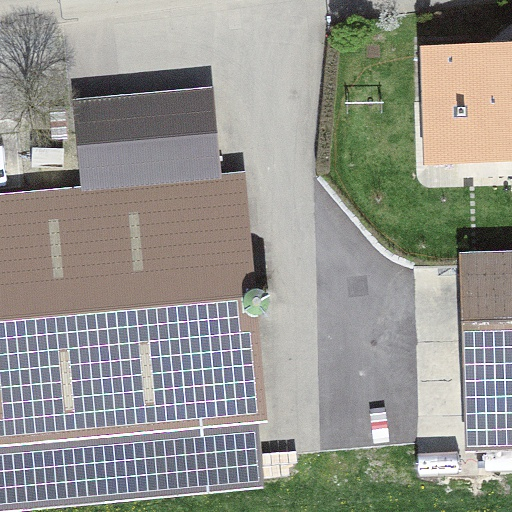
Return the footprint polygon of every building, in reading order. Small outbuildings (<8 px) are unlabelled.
[(511,57),(429,60),(432,163),(511,160),(511,57)] [(212,86),(73,100),(81,188),(220,175),(212,86)] [(14,119),(0,120),(0,187),(20,186),(14,119)] [(0,509),(263,485),(257,422),(267,421),(244,173),(220,175),(81,188),(0,195),(0,509)] [(511,261),(468,263),(473,445),(511,443),(511,261)]
